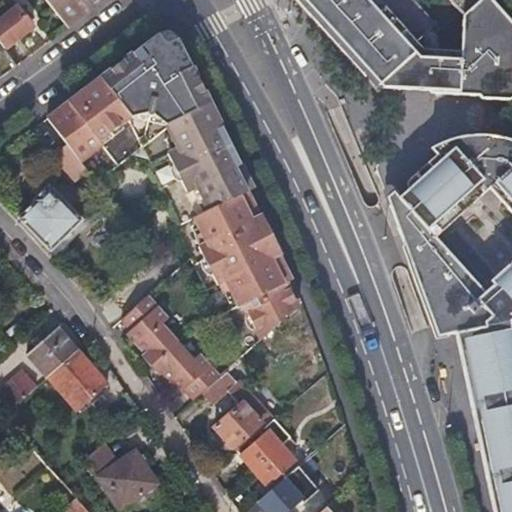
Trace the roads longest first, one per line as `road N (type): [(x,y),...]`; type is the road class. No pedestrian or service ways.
road 1 (secondary): [(427,511),(391,381),(282,116),(218,0)]
road 2 (residential): [(0,227),(100,331),(214,511)]
road 3 (residential): [(146,0),(0,111)]
